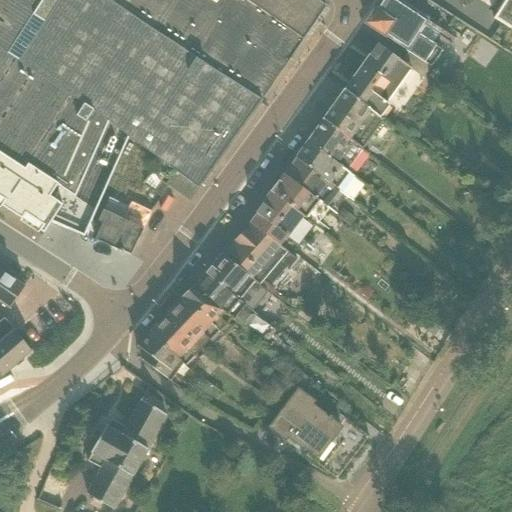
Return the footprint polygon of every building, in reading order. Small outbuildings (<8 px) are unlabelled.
[(84,236),(128,134),(114,123),(108,119),(94,108),(92,107),(83,101),(81,100),(80,100),(17,61),(43,19),(55,0),(0,0),(0,205),(15,215),(20,218),(31,225),(43,233),(44,230),(42,229),(43,227),(48,220),(84,236)] [(112,0),(55,0),(43,19),(17,61),(80,100),(81,100),(83,101),(92,107),(94,108),(108,119),(114,123),(128,134),(155,153),(161,158),(173,167),(163,181),(170,186),(169,186),(191,202),(200,188),(198,187),(262,97),(257,94),(253,92),(246,87),(219,71),(211,65),(205,61),(196,56),(181,46),(176,43),(165,36),(161,33),(117,3),(114,1),(112,0)] [(112,0),(114,1),(117,3),(161,33),(165,36),(176,43),(181,46),(196,56),(205,61),(211,65),(219,71),(246,87),(253,92),(257,94),(262,97),(263,98),(274,81),(326,6),(315,0),(112,0)] [(444,32),(425,20),(422,17),(396,0),(380,0),(380,1),(378,0),(366,23),(366,24),(412,54),(429,66),(430,68),(442,49),(435,45),(444,32)] [(511,0),(508,0),(496,20),(511,30),(511,0)] [(378,44),(364,63),(397,89),(411,69),(424,78),(430,68),(429,66),(412,54),(405,64),(378,44)] [(364,63),(345,90),(344,91),(380,117),(390,106),(387,103),(397,89),(364,63)] [(344,91),(323,121),(361,151),(362,150),(367,153),(372,146),(378,151),(395,127),(380,117),(344,91)] [(307,142),(347,171),(361,151),(323,121),(307,142)] [(354,176),(347,171),(307,142),(295,159),(347,196),(353,200),(366,184),(354,176)] [(161,197),(169,186),(170,186),(163,181),(173,167),(161,158),(143,184),(161,197)] [(328,208),(335,213),(347,196),(295,159),(294,158),(283,174),(328,208)] [(315,225),(328,208),(283,174),(270,192),(315,225)] [(270,192),(255,213),(257,214),(251,223),(292,256),(315,225),(270,192)] [(131,202),(129,206),(123,218),(104,209),(102,216),(98,223),(102,225),(95,242),(99,243),(99,242),(122,252),(122,251),(131,255),(151,211),(131,202)] [(356,219),(342,208),(337,215),(351,226),(356,219)] [(260,285),(280,260),(290,268),(297,260),(292,256),(251,223),(223,255),(260,285)] [(205,274),(252,312),(265,296),(257,289),(260,286),(260,285),(223,255),(222,254),(205,274)] [(25,286),(24,286),(0,269),(0,302),(10,309),(25,286)] [(231,317),(237,322),(270,347),(280,333),(252,312),(205,274),(195,286),(231,317)] [(225,323),(231,317),(195,286),(184,298),(219,331),(223,335),(229,328),(225,323)] [(275,289),(271,294),(285,306),(289,301),(275,289)] [(184,298),(167,315),(202,348),(219,331),(184,298)] [(307,323),(313,324),(319,311),(302,304),(297,316),(307,323)] [(0,376),(1,378),(32,351),(4,318),(0,315),(0,376)] [(186,366),(202,348),(167,315),(150,333),(186,366)] [(346,351),(355,339),(344,332),(335,344),(346,351)] [(186,366),(150,333),(137,346),(147,354),(142,360),(170,381),(175,377),(178,372),(183,376),(190,369),(186,366)] [(296,382),(304,388),(311,379),(303,373),(296,382)] [(340,390),(334,397),(347,407),(353,401),(340,390)] [(294,392),(269,428),(294,445),(291,450),(299,456),(301,453),(319,465),(334,445),(330,442),(341,427),(294,392)] [(125,427),(111,419),(107,426),(106,425),(91,453),(92,453),(88,461),(102,469),(87,495),(112,509),(167,415),(141,400),(125,427)]
